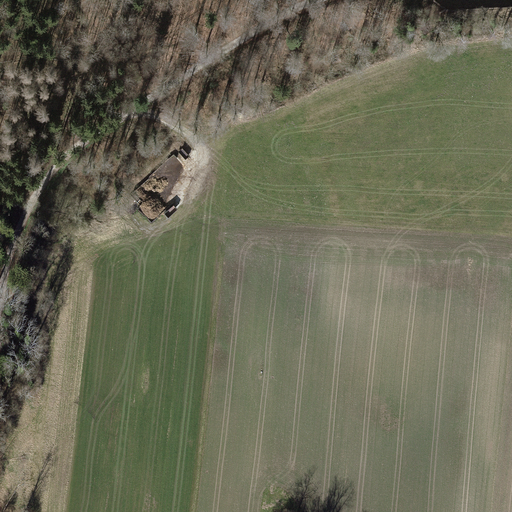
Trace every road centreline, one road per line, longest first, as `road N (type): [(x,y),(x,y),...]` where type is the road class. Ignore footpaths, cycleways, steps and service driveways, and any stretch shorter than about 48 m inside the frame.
road 1 (track): [(0,307),(19,221),(74,147),(315,0)]
road 2 (track): [(147,99),(201,159),(169,223),(153,230),(131,214)]
